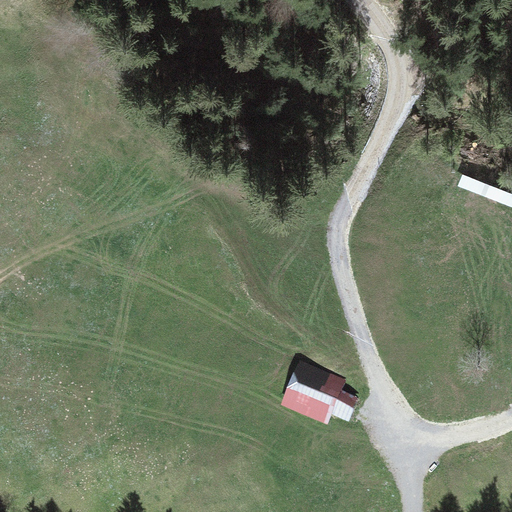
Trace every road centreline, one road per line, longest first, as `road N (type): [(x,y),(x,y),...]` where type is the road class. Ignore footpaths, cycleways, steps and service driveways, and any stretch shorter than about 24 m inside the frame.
road 1 (track): [(511,419),(468,434),(403,433),(357,327),(337,227),(392,113),(399,72),(363,0)]
road 2 (track): [(0,285),(60,247),(182,201)]
